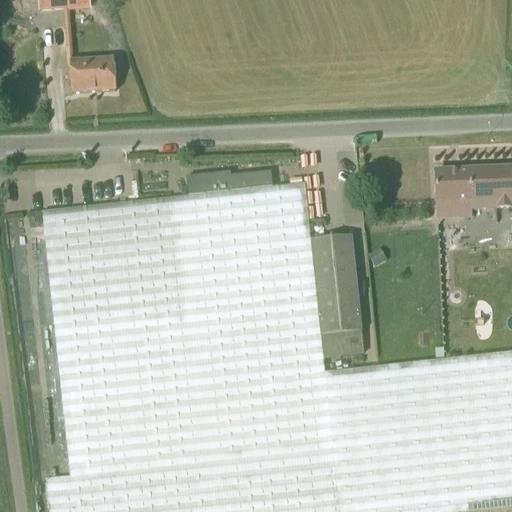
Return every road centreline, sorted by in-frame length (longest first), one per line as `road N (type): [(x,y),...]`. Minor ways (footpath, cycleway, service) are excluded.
road 1 (unclassified): [(0,138),(511,123)]
road 2 (unclassified): [(22,511),(0,318)]
